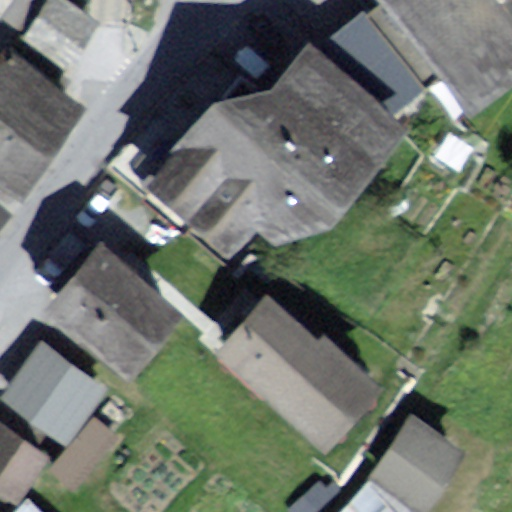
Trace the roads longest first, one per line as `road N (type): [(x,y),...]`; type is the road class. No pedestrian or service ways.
road 1 (tertiary): [(0,269),(122,100)]
road 2 (tertiary): [(122,100),(232,0)]
